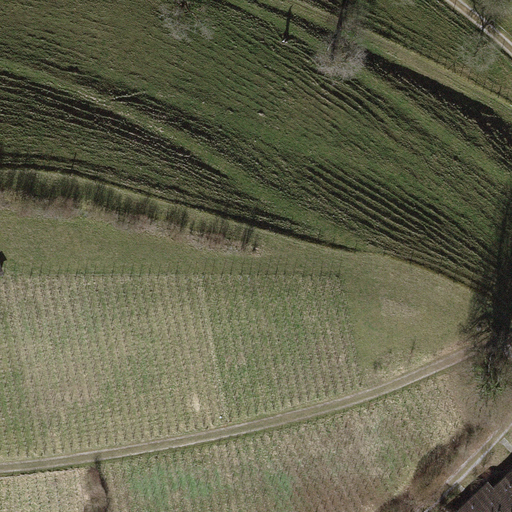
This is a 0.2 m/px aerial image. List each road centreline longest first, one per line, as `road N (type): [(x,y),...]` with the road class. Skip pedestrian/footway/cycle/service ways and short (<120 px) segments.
road 1 (track): [(511,350),(474,352),(280,421),(0,470)]
road 2 (track): [(511,347),(440,288),(63,188)]
road 3 (track): [(426,511),(511,417)]
